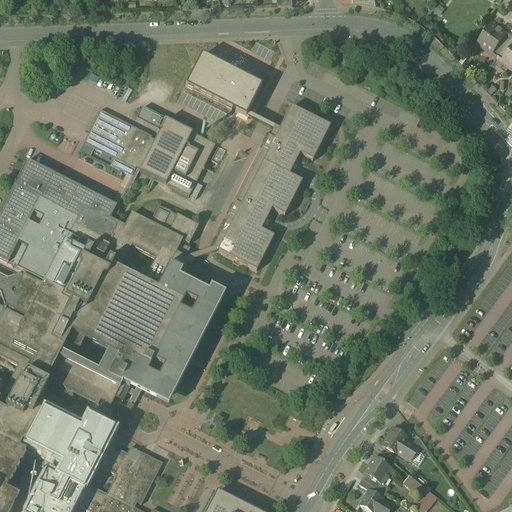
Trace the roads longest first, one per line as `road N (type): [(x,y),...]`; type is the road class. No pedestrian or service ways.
road 1 (residential): [(302,511),(341,444),(474,280),(511,206)]
road 2 (residential): [(327,22),(0,34)]
road 3 (residential): [(511,142),(411,43),(372,25),(327,22)]
